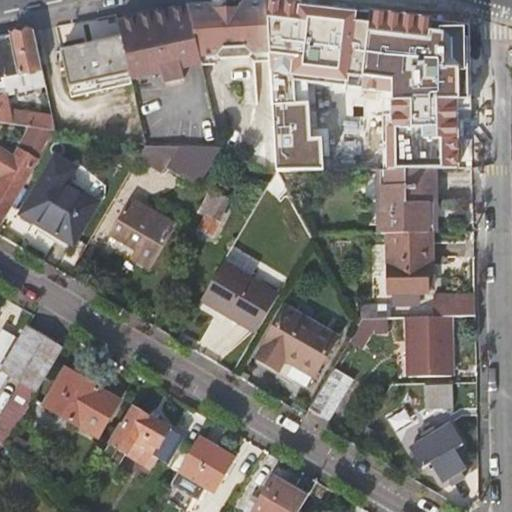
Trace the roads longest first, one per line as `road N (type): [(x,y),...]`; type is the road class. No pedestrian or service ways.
road 1 (residential): [(505,511),(495,0)]
road 2 (residential): [(426,511),(0,264)]
